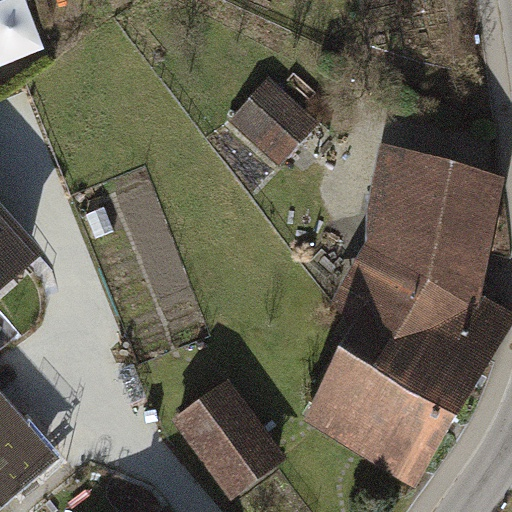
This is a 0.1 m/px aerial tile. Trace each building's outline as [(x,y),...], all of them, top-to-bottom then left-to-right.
[(0,0),(0,47),(5,62),(51,47),(36,0),(0,0)] [(226,101),(283,154),(313,122),(256,69),(226,101)] [(511,329),(511,321),(479,302),(502,177),(386,156),(362,286),(339,323),(469,401),(511,329)] [(226,226),(249,276),(276,264),(254,214),(226,226)] [(0,290),(30,263),(0,229),(0,290)] [(416,489),(469,401),(339,323),(286,412),(416,489)] [(177,417),(227,488),(278,453),(228,381),(177,417)] [(0,499),(45,461),(0,407),(0,499)]
